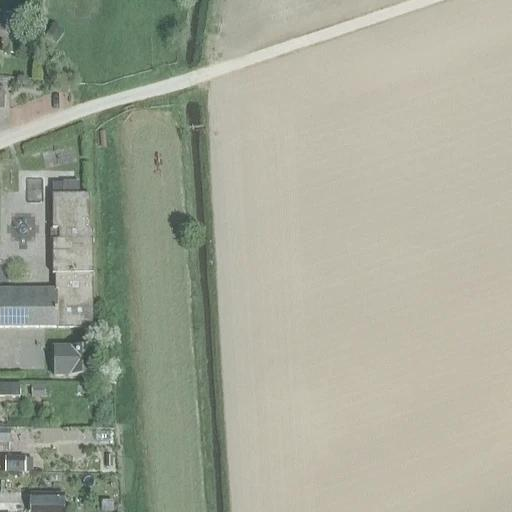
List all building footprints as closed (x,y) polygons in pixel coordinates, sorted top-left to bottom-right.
[(0,54),(14,56),(19,18),(4,16),(0,42),(0,45),(1,46),(0,54)] [(63,197),(79,197),(79,185),(63,185),(63,197)] [(0,330),(92,330),(92,233),(89,233),(89,197),(52,198),(52,277),(56,277),(56,292),(0,292),(0,330)] [(53,377),(69,377),(92,377),(92,350),(53,349),(53,377)] [(0,399),(19,400),(19,387),(0,386),(0,399)] [(30,400),(44,399),(44,387),(30,388),(30,400)] [(0,445),(9,446),(10,432),(0,431),(0,445)] [(3,475),(25,476),(25,459),(4,459),(3,475)] [(63,511),(64,497),(30,496),(29,511),(63,511)]
